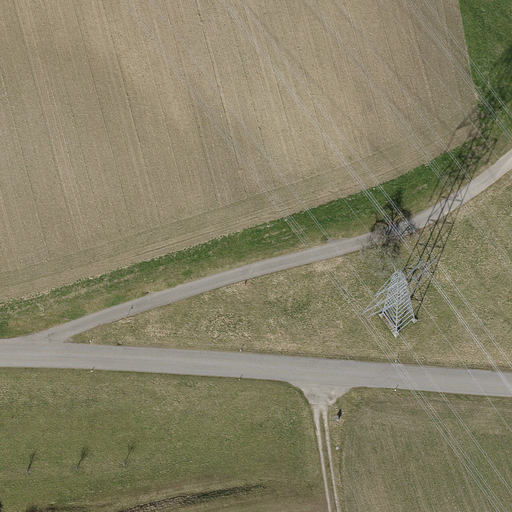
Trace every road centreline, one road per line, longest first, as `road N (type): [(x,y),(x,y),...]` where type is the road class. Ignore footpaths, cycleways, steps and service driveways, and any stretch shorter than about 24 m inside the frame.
road 1 (track): [(511,158),(396,231),(123,309),(14,354)]
road 2 (tertiary): [(511,384),(0,354)]
road 3 (track): [(321,370),(335,511)]
